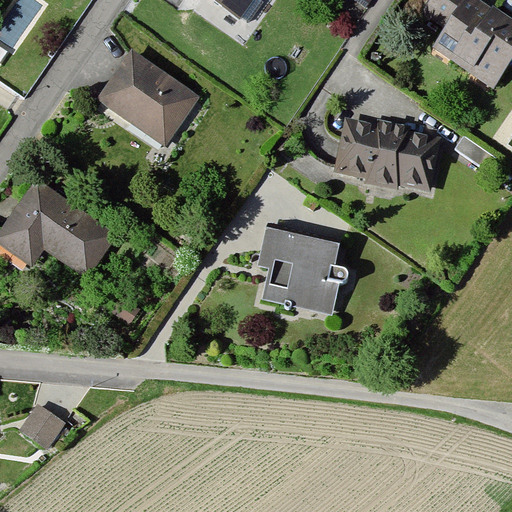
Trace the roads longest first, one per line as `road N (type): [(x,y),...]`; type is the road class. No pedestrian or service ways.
road 1 (residential): [(511,406),(147,369)]
road 2 (residential): [(331,228),(280,207),(246,211),(147,369)]
road 3 (residential): [(0,156),(108,0)]
road 4 (residential): [(147,369),(0,360)]
